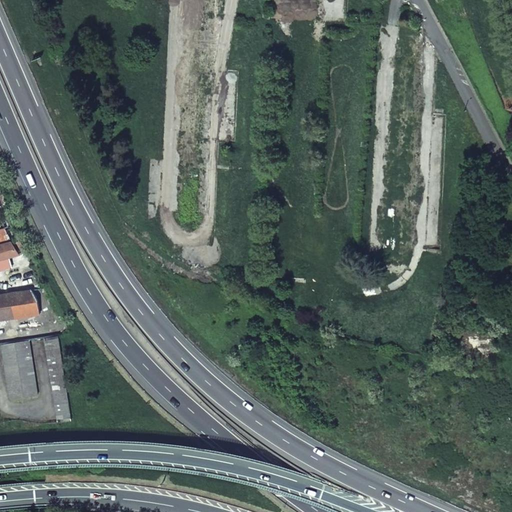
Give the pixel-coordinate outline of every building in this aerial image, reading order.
[(0,244),(10,242),(4,227),(0,228),(0,244)] [(24,251),(18,241),(12,245),(18,253),(19,254),(24,251)] [(10,242),(0,244),(0,258),(18,253),(12,245),(10,242)] [(0,318),(39,311),(37,299),(31,289),(0,292),(0,318)] [(27,332),(0,335),(0,336),(1,342),(28,338),(27,332)] [(43,336),(54,400),(69,398),(58,334),(43,336)] [(37,392),(28,338),(1,342),(10,397),(37,392)] [(54,400),(57,420),(72,417),(69,398),(54,400)]
